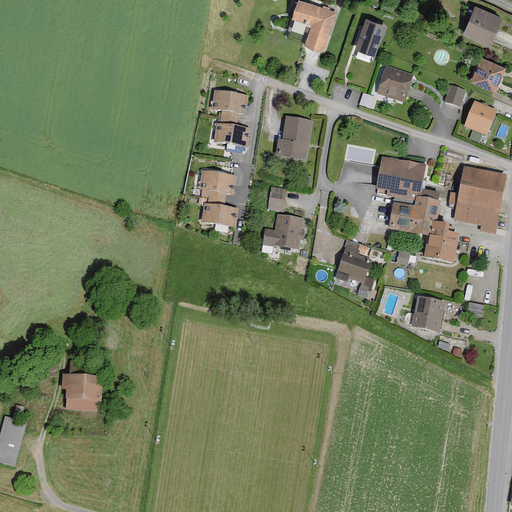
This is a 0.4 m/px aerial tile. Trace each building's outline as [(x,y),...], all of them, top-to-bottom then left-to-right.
[(338,9),(310,0),(297,0),(292,17),(311,23),(304,45),(324,52),(338,9)] [(502,19),(475,7),(463,36),(490,47),(502,19)] [(368,15),(356,46),(377,54),(388,22),(368,15)] [(506,70),(482,59),(471,83),(495,93),(506,70)] [(416,75),(388,66),(379,93),(407,102),(416,75)] [(452,84),(446,101),(462,107),(468,90),(452,84)] [(251,97),(216,91),(213,109),(222,111),(216,143),(232,146),(231,151),(240,153),(240,148),(249,149),(252,128),(237,126),(239,113),(248,115),(251,97)] [(364,93),(361,104),(374,108),(377,97),(364,93)] [(501,111),(479,102),(469,128),(491,137),(501,111)] [(315,120),(287,117),(285,140),(280,140),(278,162),(311,166),(315,120)] [(429,163),(385,156),(380,189),(424,195),(429,163)] [(511,176),(470,169),(466,190),(454,188),(451,202),(462,205),(459,221),(481,225),(480,233),(500,237),(511,176)] [(240,176),(207,171),(204,189),(210,189),(205,224),(239,228),(242,206),(228,204),(230,194),(237,195),(240,176)] [(288,189),(271,187),(269,209),(285,211),(288,189)] [(444,202),(421,199),(419,207),(397,204),(394,230),(433,236),(436,222),(441,223),(444,202)] [(305,217),(279,214),(277,230),(267,229),(265,244),(301,248),(305,217)] [(454,226),(441,223),(436,222),(433,236),(429,256),(459,262),(463,242),(451,240),(454,226)] [(413,247),(401,245),(398,262),(410,264),(413,247)] [(375,259),(347,251),(341,275),(369,283),(370,278),(375,259)] [(377,280),(370,278),(369,283),(367,290),(373,292),(377,280)] [(449,302),(422,296),(416,325),(442,331),(449,302)] [(107,377),(66,373),(64,389),(69,390),(68,407),(104,410),(107,377)] [(27,423),(6,417),(0,440),(0,459),(17,464),(27,423)]
